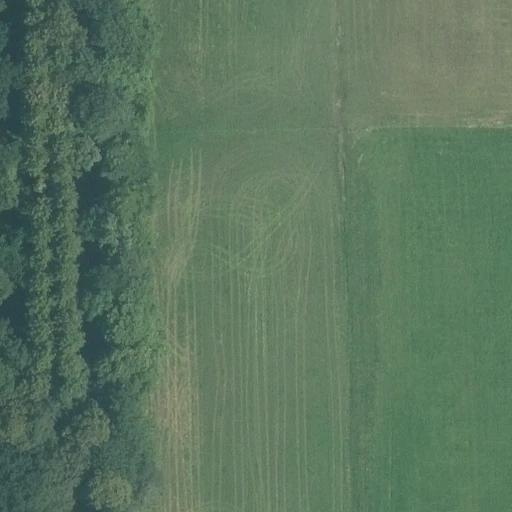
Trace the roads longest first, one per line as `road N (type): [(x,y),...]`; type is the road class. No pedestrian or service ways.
road 1 (track): [(71,385),(53,0)]
road 2 (track): [(71,385),(77,511)]
